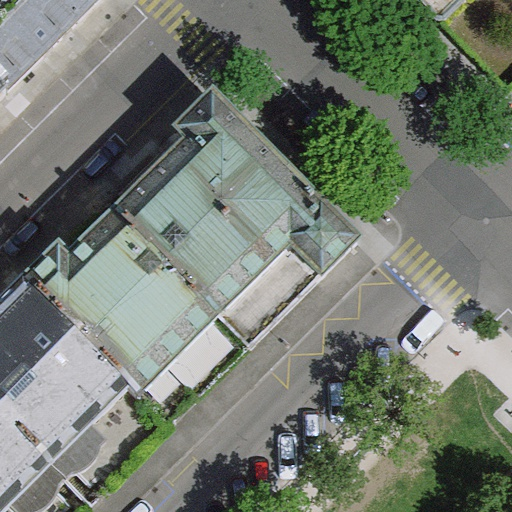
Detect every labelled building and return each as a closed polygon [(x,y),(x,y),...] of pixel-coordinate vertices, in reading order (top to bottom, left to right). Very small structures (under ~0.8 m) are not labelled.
[(104,0),(0,0),(0,87),(9,96),(95,10),(104,0)] [(417,0),(435,17),(451,0),(417,0)] [(0,87),(0,104),(9,96),(0,87)] [(356,245),(213,103),(181,135),(191,147),(119,219),(220,320),(293,247),(326,277),(356,245)] [(192,348),(220,320),(119,219),(72,266),(61,256),(30,287),(131,388),(141,399),(192,348)] [(131,388),(30,287),(0,316),(0,416),(51,468),(90,428),(131,388)] [(220,320),(192,348),(211,368),(240,338),(220,320)] [(51,468),(0,416),(0,511),(6,511),(12,506),(51,468)] [(51,468),(12,506),(18,511),(41,511),(51,508),(60,489),(73,476),(91,467),(99,451),(106,443),(90,428),(51,468)]
